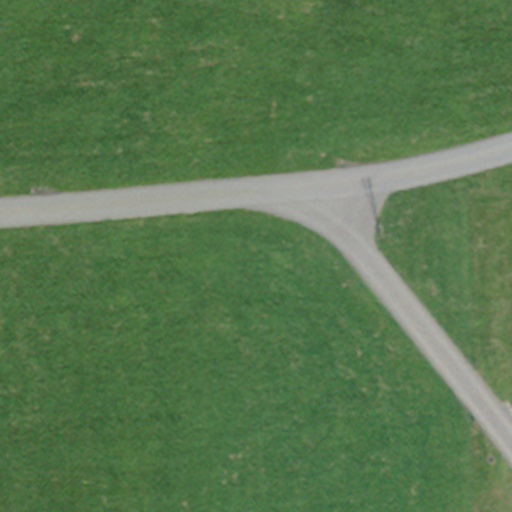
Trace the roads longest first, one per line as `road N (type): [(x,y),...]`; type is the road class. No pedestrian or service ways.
road 1 (residential): [(0,214),(316,188),(511,146)]
road 2 (track): [(316,188),(511,440)]
